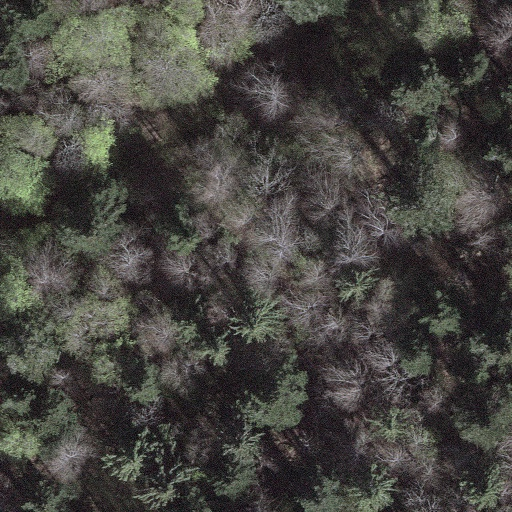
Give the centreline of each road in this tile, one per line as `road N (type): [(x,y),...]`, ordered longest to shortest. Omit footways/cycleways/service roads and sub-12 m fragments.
road 1 (track): [(0,216),(122,145),(316,0)]
road 2 (track): [(0,158),(122,145)]
